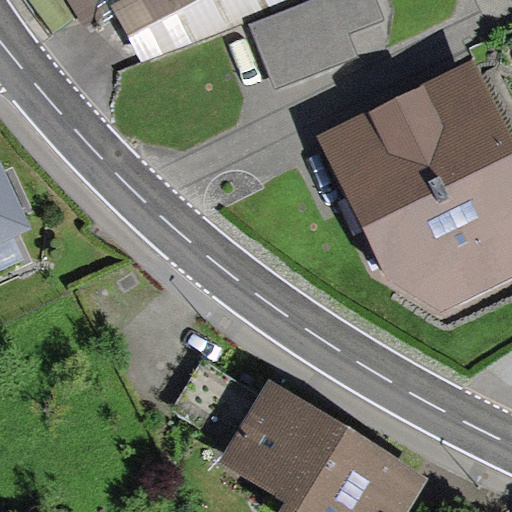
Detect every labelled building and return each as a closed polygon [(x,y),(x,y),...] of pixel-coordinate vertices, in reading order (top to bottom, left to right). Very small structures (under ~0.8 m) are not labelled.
[(300,0),(144,0),(124,11),(150,61),(301,1),(300,0)] [(277,87),(352,57),(330,0),(254,30),(277,87)] [(511,262),(511,185),(463,86),(338,147),(404,282),(422,273),(436,300),(511,262)] [(0,237),(19,229),(0,189),(0,237)] [(208,365),(177,416),(228,447),(259,397),(208,365)] [(237,462),(305,503),(305,504),(341,446),(330,440),(337,430),(279,394),(273,405),(237,462)] [(357,442),(351,452),(341,446),(305,504),(300,511),(393,511),(415,477),(357,442)]
